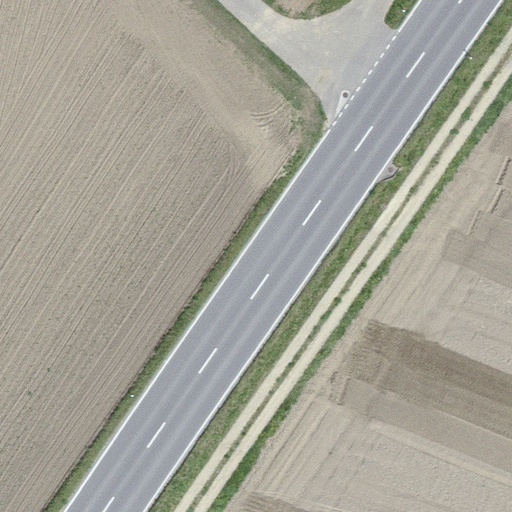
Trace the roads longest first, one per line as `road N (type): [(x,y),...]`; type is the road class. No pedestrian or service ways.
road 1 (secondary): [(102,511),(460,0)]
road 2 (track): [(511,52),(191,511)]
road 3 (track): [(376,119),(251,0)]
